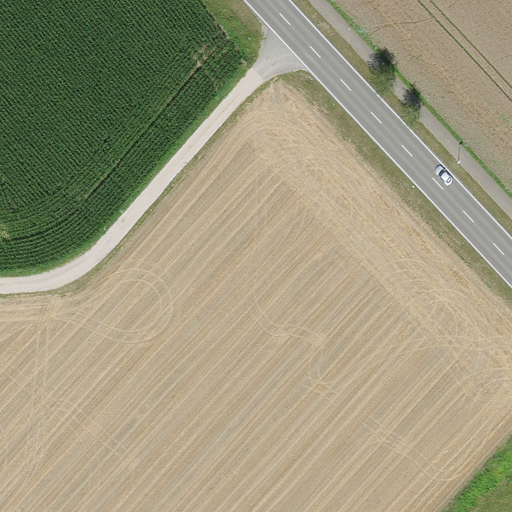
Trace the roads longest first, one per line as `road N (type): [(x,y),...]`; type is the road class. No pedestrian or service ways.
road 1 (track): [(295,34),(70,279),(0,280)]
road 2 (primary): [(511,264),(263,0)]
